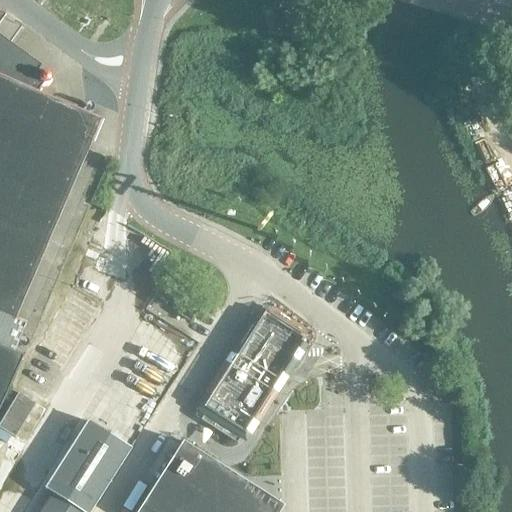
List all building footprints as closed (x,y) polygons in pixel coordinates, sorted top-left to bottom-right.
[(0,348),(13,355),(26,325),(15,321),(88,151),(90,144),(91,145),(101,122),(36,94),(42,87),(43,87),(49,86),(53,81),(52,75),(46,71),(40,72),(45,66),(0,37),(0,348)] [(179,316),(190,323),(198,310),(186,303),(185,304),(179,316)] [(304,337),(265,312),(209,399),(206,397),(197,411),(195,417),(236,444),(245,430),(248,432),(254,423),(251,421),(272,389),(276,391),(285,377),(281,374),(293,355),(304,337)] [(0,406),(22,358),(13,355),(0,348),(0,406)] [(0,423),(0,439),(7,444),(11,436),(15,438),(35,404),(18,393),(0,423)] [(40,511),(91,511),(131,450),(87,421),(44,489),(52,494),(40,511)] [(274,511),(277,509),(217,471),(217,463),(216,463),(216,465),(182,443),(137,511),(274,511)]
